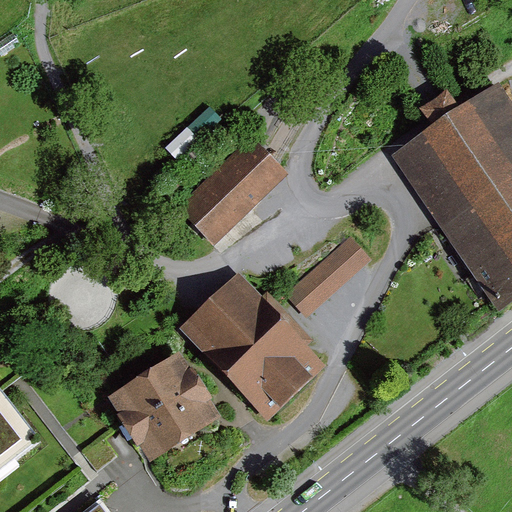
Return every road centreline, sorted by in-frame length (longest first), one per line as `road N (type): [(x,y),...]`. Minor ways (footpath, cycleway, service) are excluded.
road 1 (unclassified): [(246,511),(240,477),(330,397),(412,222),(399,181),(384,169),(316,204),(301,193),(299,175),(322,117),(412,0)]
road 2 (track): [(41,0),(42,45),(137,255)]
road 3 (unknown): [(240,504),(157,504),(101,486),(21,392)]
road 4 (primary): [(511,348),(303,511)]
